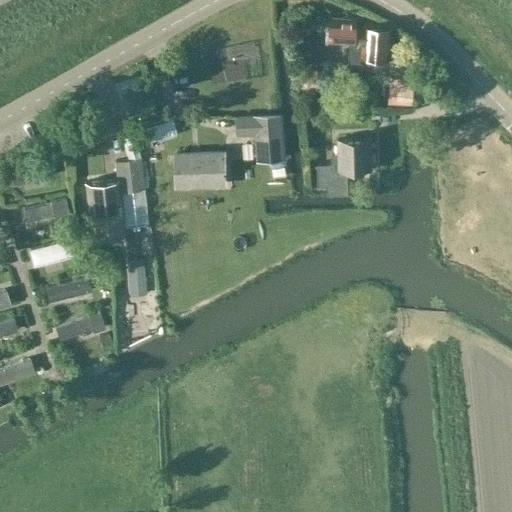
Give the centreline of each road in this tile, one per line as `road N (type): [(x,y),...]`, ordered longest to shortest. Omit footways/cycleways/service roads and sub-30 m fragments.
road 1 (tertiary): [(0,122),(220,0)]
road 2 (tertiary): [(511,119),(442,45),(378,0)]
